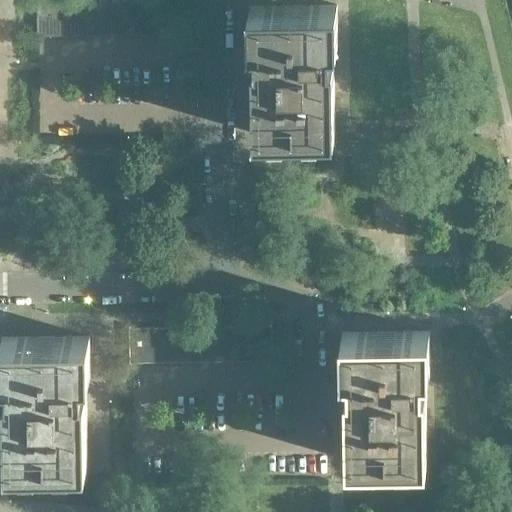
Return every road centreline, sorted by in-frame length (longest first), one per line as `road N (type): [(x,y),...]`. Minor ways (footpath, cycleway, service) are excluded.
road 1 (residential): [(223,285),(213,0)]
road 2 (residential): [(223,285),(0,287)]
road 3 (residential): [(309,382),(308,315),(297,291),(223,285)]
